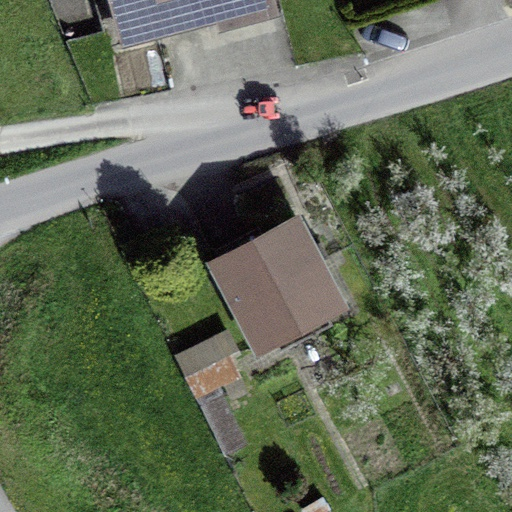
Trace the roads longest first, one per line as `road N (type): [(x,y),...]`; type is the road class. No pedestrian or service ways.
road 1 (tertiary): [(511,53),(0,212)]
road 2 (track): [(317,114),(211,114),(0,132)]
